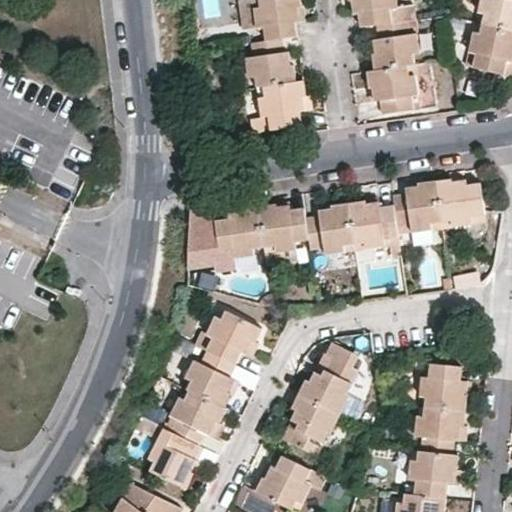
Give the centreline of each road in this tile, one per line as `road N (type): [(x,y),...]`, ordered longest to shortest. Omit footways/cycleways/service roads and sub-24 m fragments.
road 1 (residential): [(209,511),(299,332),(507,293)]
road 2 (residential): [(145,180),(138,251),(109,353),(23,511)]
road 3 (residential): [(507,293),(491,511)]
road 4 (residential): [(145,180),(343,154)]
road 5 (residential): [(128,0),(145,180)]
road 6 (residential): [(343,154),(511,129)]
